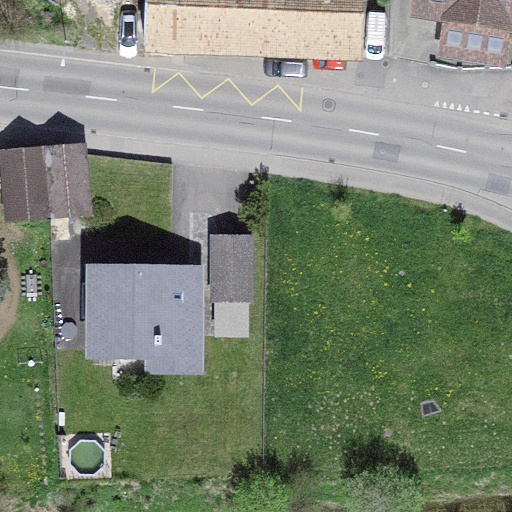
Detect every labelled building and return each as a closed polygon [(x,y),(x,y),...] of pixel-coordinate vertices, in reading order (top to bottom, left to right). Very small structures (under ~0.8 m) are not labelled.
[(143,0),(142,50),(177,52),(177,47),(305,52),(358,54),(359,0),(143,0)] [(511,28),(511,0),(415,0),(413,13),(511,28)] [(48,220),(83,218),(78,158),(43,160),(48,220)] [(3,163),(8,223),(48,220),(43,160),(3,163)] [(213,303),(243,303),(243,244),(214,243),(213,303)] [(149,372),(192,373),(193,309),(168,309),(169,278),(90,278),(89,353),(149,354),(149,372)]
